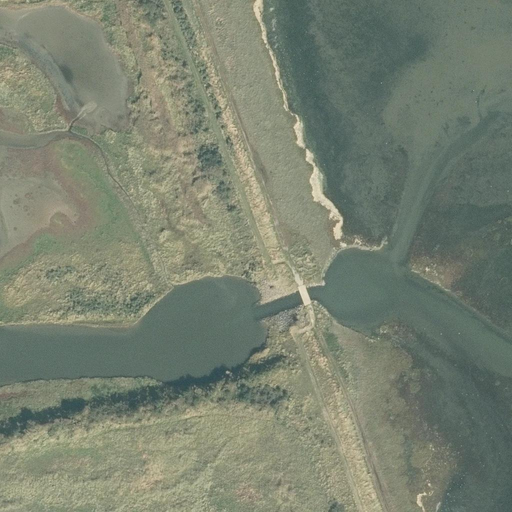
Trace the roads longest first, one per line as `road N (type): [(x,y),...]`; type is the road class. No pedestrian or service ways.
road 1 (track): [(289,258),(195,0)]
road 2 (track): [(385,511),(315,326)]
